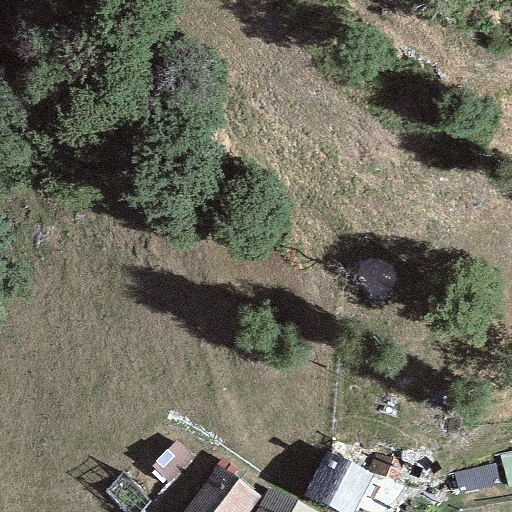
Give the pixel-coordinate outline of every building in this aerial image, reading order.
[(345,511),(351,511),(370,472),(322,451),(304,493),(345,511)] [(511,451),(499,455),(506,485),(511,483),(511,451)] [(494,464),(453,473),(457,491),(498,482),(494,464)] [(242,511),(256,494),(217,466),(183,511),(242,511)] [(315,511),(267,487),(254,511),(315,511)]
